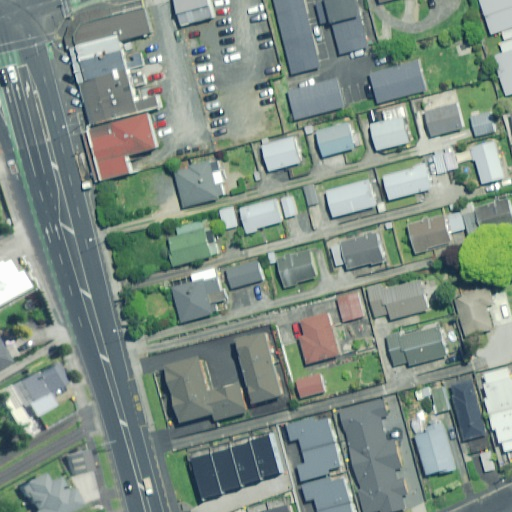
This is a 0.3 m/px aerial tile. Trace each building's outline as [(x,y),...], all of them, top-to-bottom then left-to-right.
[(177,0),(185,26),(217,18),(212,0),(177,0)] [(271,0),(289,70),(316,63),(300,0),(271,0)] [(353,0),(324,0),(338,51),(364,45),(353,0)] [(511,0),(479,0),(491,36),(501,33),(504,42),(511,39),(511,0)] [(64,24),(92,123),(161,103),(157,88),(134,95),(118,39),(148,30),(140,2),(64,24)] [(511,41),(500,46),(503,55),(493,58),(505,98),(511,96),(511,41)] [(413,57),(366,69),(374,101),(421,89),(413,57)] [(338,103),(331,76),(285,88),(292,114),(338,103)] [(461,130),(455,105),(425,112),(431,138),(461,130)] [(152,114),(85,133),(98,183),(134,173),(130,158),(162,149),(152,114)] [(495,133),(490,115),(471,120),(475,138),(495,133)] [(410,143),(403,118),(371,127),(377,152),(410,143)] [(355,150),(348,125),(317,134),(323,158),(355,150)] [(301,164),(295,138),(269,145),(268,140),(261,141),(269,172),(301,164)] [(503,180),(495,143),(470,149),(473,161),(475,161),(480,185),(503,180)] [(441,153),(447,173),(458,169),(452,150),(441,153)] [(447,173),(441,153),(432,155),(438,175),(447,173)] [(213,174),(209,162),(172,173),(182,209),(221,197),(217,185),(224,183),(220,172),(213,174)] [(431,191),(425,167),(384,178),(389,201),(431,191)] [(258,182),(255,171),(238,174),(241,186),(258,182)] [(374,207),(367,182),(326,193),(333,219),(374,207)] [(317,204),(312,185),(303,188),(308,207),(317,204)] [(297,216),(292,197),(281,200),(286,219),(297,216)] [(240,210),(246,233),(247,235),(258,232),(258,230),(282,223),(276,200),(240,210)] [(461,212),(466,231),(467,237),(511,225),(511,219),(507,201),(473,209),(471,203),(460,205),(461,212)] [(237,227),(233,208),(219,211),(223,231),(237,227)] [(466,231),(461,212),(408,225),(415,254),(450,245),(448,235),(466,231)] [(164,239),(172,267),(217,254),(209,226),(164,239)] [(383,263),(377,235),(340,242),(341,245),(331,247),(335,268),(346,265),(347,271),(383,263)] [(315,280),(308,251),(276,259),(284,288),(315,280)] [(14,274),(6,260),(0,264),(0,263),(0,303),(28,288),(19,271),(14,274)] [(262,281),(257,262),(226,271),(231,290),(262,281)] [(191,276),(193,283),(171,289),(181,324),(217,314),(214,304),(225,301),(216,269),(191,276)] [(428,311),(421,281),(384,291),(382,285),(367,289),(374,319),(389,315),(391,321),(428,311)] [(494,329),(483,287),(454,294),(465,337),(494,329)] [(365,317),(358,294),(336,300),(343,323),(365,317)] [(342,356),(330,312),(302,320),(306,335),(301,337),(308,365),(342,356)] [(447,358),(440,327),(387,341),(394,367),(409,364),(410,367),(447,358)] [(283,398),(265,333),(236,341),(254,406),(283,398)] [(0,369),(9,365),(0,348),(0,369)] [(250,413),(243,384),(210,393),(201,359),(164,368),(168,381),(156,385),(159,398),(172,395),(179,425),(213,416),(215,422),(250,413)] [(67,383),(56,364),(36,375),(35,373),(11,387),(23,407),(28,404),(36,417),(55,406),(48,394),(67,383)] [(511,368),(484,376),(489,398),(486,399),(494,432),(497,431),(502,454),(511,451),(511,368)] [(324,393),(320,376),(296,382),(301,399),(324,393)] [(487,436),(472,381),(449,387),(463,442),(487,436)] [(450,411),(445,388),(430,392),(436,414),(450,411)] [(388,417),(384,401),(339,413),(356,479),(354,479),(362,511),(399,511),(404,511),(401,497),(406,496),(402,480),(397,482),(395,473),(401,471),(394,442),(386,444),(380,419),(388,417)] [(334,444),(328,420),(315,424),(314,419),(286,426),(291,442),(299,440),(302,452),(334,444)] [(444,428),(415,436),(426,478),(456,469),(444,428)] [(329,471),(341,468),(334,444),(302,452),(305,465),(297,467),(301,483),(330,476),(329,471)] [(92,470),(87,449),(67,455),(73,475),(92,470)] [(494,470),(489,453),(479,456),(484,473),(494,470)] [(232,498),(233,502),(241,500),(242,506),(257,503),(251,476),(242,478),(240,470),(225,474),(223,468),(205,472),(207,479),(204,479),(210,503),(232,498)] [(26,497),(28,496),(35,509),(39,507),(39,508),(33,511),(32,511),(65,511),(79,504),(70,487),(64,490),(56,476),(47,481),(42,473),(25,482),(25,484),(20,487),(26,497)] [(317,511),(322,511),(350,505),(343,479),(331,482),(330,476),(301,483),(305,502),(314,500),(317,511)]
